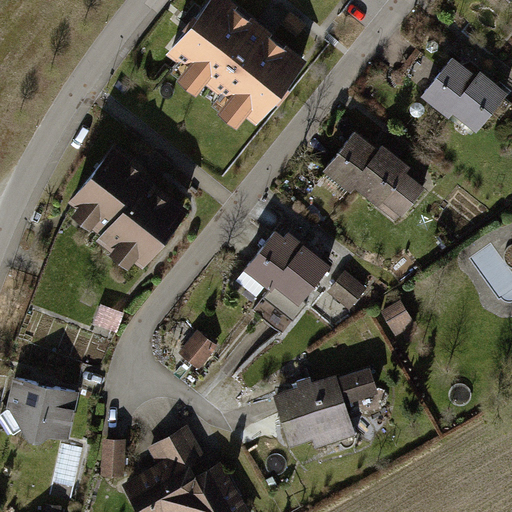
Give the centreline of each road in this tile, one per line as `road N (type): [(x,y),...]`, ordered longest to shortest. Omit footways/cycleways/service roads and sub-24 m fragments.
road 1 (residential): [(406,0),(139,343),(134,376)]
road 2 (tertiary): [(157,0),(86,86),(26,178),(0,238)]
